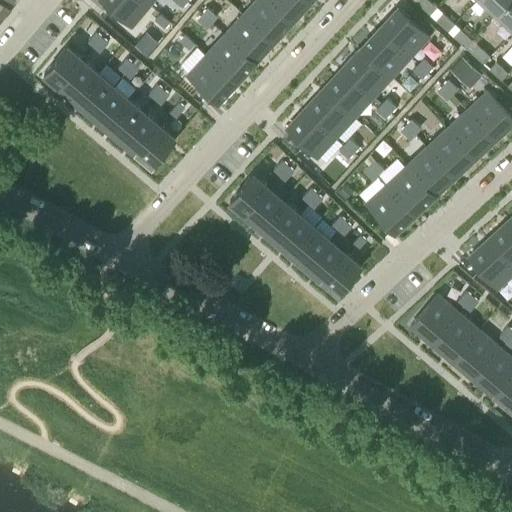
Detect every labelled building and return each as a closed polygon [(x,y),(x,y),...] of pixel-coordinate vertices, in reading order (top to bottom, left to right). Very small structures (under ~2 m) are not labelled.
[(149,4),(144,0),(101,0),(131,25),(149,4)] [(292,22),(268,0),(255,0),(243,14),(274,42),(292,22)] [(268,0),(292,22),(311,2),(308,0),(268,0)] [(430,14),(436,7),(428,0),(419,0),(417,3),(430,14)] [(507,0),(481,0),(496,13),(507,0)] [(511,0),(507,0),(496,13),(511,27),(511,0)] [(0,17),(3,20),(11,10),(3,6),(0,11),(0,17)] [(217,15),(208,7),(202,13),(212,21),(217,15)] [(429,35),(398,7),(379,27),(410,55),(429,35)] [(436,7),(430,14),(447,30),(454,23),(436,7)] [(164,27),(169,21),(160,13),(155,19),(164,27)] [(212,21),(202,13),(197,19),(206,27),(212,21)] [(274,42),(243,14),(225,34),(255,62),(274,42)] [(474,41),(454,23),(447,30),(467,48),(474,41)] [(410,55),(379,27),(361,47),(391,75),(410,55)] [(94,46),(102,37),(96,31),(88,41),(94,46)] [(148,55),(159,42),(147,32),(136,45),(148,55)] [(194,42),(185,34),(179,40),(189,48),(194,42)] [(255,62),(225,34),(206,53),(237,82),(255,62)] [(100,51),(108,42),(102,37),(94,46),(100,51)] [(482,63),(490,55),(477,44),(470,52),(482,63)] [(60,86),(83,59),(67,45),(44,72),(60,86)] [(391,75),(361,47),(342,67),(373,95),(391,75)] [(237,82),(206,53),(187,74),(218,102),(237,82)] [(490,55),(482,63),(500,79),(507,72),(490,55)] [(462,56),(450,69),(460,78),(472,65),(462,56)] [(132,63),(126,57),(118,67),(124,72),(132,63)] [(433,66),(424,57),(418,63),(427,72),(433,66)] [(75,99),(98,72),(83,59),(60,86),(75,99)] [(138,68),(132,63),(124,72),(131,77),(138,68)] [(427,72),(418,63),(413,69),(422,78),(427,72)] [(373,95),(342,67),(324,87),(354,115),(373,95)] [(90,112),(113,85),(98,72),(75,99),(90,112)] [(511,75),(507,72),(500,79),(511,90),(511,75)] [(457,87),(448,78),(443,84),(452,93),(457,87)] [(163,89),(157,83),(149,93),(155,98),(163,89)] [(446,99),(452,93),(443,84),(437,91),(446,99)] [(106,125),(129,98),(113,85),(90,112),(106,125)] [(354,115),(324,87),(305,107),(336,135),(354,115)] [(161,103),(169,94),(163,89),(155,98),(161,103)] [(511,123),(511,116),(487,90),(467,109),(495,140),(511,123)] [(396,105),(387,97),(381,103),(390,112),(396,105)] [(121,138),(144,110),(129,98),(106,125),(121,138)] [(184,107),(178,102),(170,111),(176,116),(184,107)] [(390,112),(381,103),(376,109),(385,118),(390,112)] [(317,156),(336,135),(305,107),(286,128),(317,156)] [(495,140),(467,109),(447,128),(475,158),(495,140)] [(136,151),(159,123),(144,110),(121,138),(136,151)] [(415,133),(421,127),(412,118),(406,124),(415,133)] [(152,164),(175,137),(159,123),(136,151),(152,164)] [(415,133),(406,124),(400,130),(409,139),(415,133)] [(455,176),(475,158),(447,128),(427,146),(455,176)] [(359,145),(350,137),(344,143),(353,152),(359,145)] [(348,158),(353,152),(344,143),(339,149),(348,158)] [(435,195),(455,176),(427,146),(407,165),(435,195)] [(378,173),(383,167),(374,158),(369,165),(378,173)] [(279,174),(288,165),(282,159),(273,168),(279,174)] [(285,180),(294,171),(288,165),(279,174),(285,180)] [(378,173),(369,165),(363,171),(372,179),(378,173)] [(435,195),(407,165),(387,183),(415,213),(435,195)] [(245,213),(269,186),(253,172),(230,200),(245,213)] [(352,189),(345,183),(338,191),(344,197),(352,189)] [(394,232),(415,213),(387,183),(366,202),(394,232)] [(261,226),(284,199),(269,186),(245,213),(261,226)] [(317,193),(311,187),(302,196),(308,202),(317,193)] [(314,207),(323,198),(317,193),(308,202),(314,207)] [(276,239),(299,212),(284,199),(261,226),(276,239)] [(291,252),(314,225),(299,212),(276,239),(291,252)] [(346,220),(340,215),(331,223),(337,229),(346,220)] [(511,222),(509,219),(489,238),(511,262),(511,222)] [(343,235),(352,226),(346,220),(337,229),(343,235)] [(306,265),(329,238),(314,225),(291,252),(306,265)] [(358,249),(366,240),(360,234),(351,243),(358,249)] [(322,278),(344,251),(329,238),(306,265),(322,278)] [(511,272),(511,262),(489,238),(468,257),(496,287),(511,272)] [(338,292),(360,265),(344,251),(322,278),(338,292)] [(464,305),(472,295),(466,290),(458,299),(464,305)] [(431,343),(458,312),(437,293),(410,325),(431,343)] [(470,310),(478,301),(472,295),(464,305),(470,310)] [(452,361),(479,329),(458,312),(431,343),(452,361)] [(511,332),(511,329),(507,325),(499,335),(505,340),(511,332)] [(473,378),(499,347),(479,329),(452,361),(473,378)] [(493,396),(511,374),(511,357),(499,347),(473,378),(493,396)] [(511,374),(493,396),(511,411),(511,374)]
